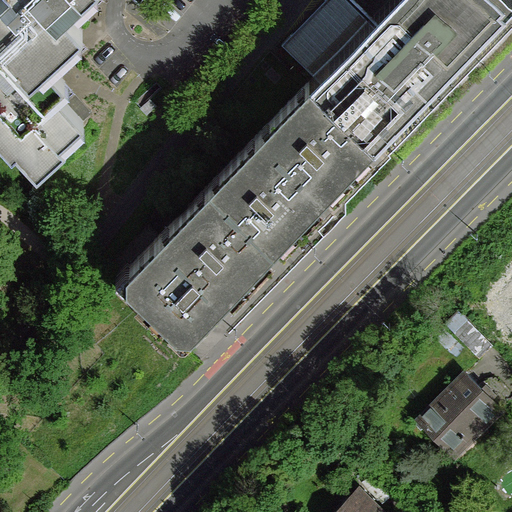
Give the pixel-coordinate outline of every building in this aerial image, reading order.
[(0,0),(0,13),(6,20),(49,63),(83,31),(68,13),(82,0),(0,0)] [(511,0),(387,0),(371,17),(311,79),(375,142),(511,4),(511,0)] [(353,0),(371,17),(387,0),(353,0)] [(66,81),(49,63),(6,20),(2,32),(0,33),(0,132),(38,173),(66,147),(61,141),(84,121),(56,90),(66,81)] [(306,85),(261,131),(325,193),(375,142),(311,79),(306,85)] [(261,131),(211,182),(276,245),(325,193),(261,131)] [(211,182),(161,234),(225,297),(276,245),(211,182)] [(161,234),(127,270),(127,283),(177,331),(192,331),(225,297),(161,234)] [(459,451),(506,402),(465,363),(419,412),(459,451)] [(399,511),(400,511),(363,476),(327,511),(399,511)]
